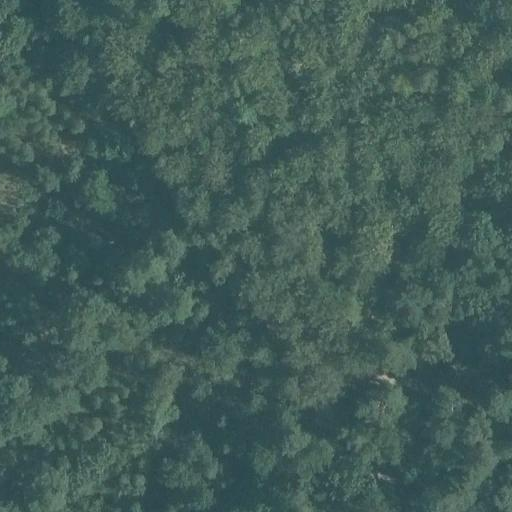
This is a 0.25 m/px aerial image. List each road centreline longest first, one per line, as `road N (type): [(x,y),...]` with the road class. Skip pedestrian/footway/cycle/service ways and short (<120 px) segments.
road 1 (track): [(400,511),(49,0)]
road 2 (track): [(219,511),(327,409)]
